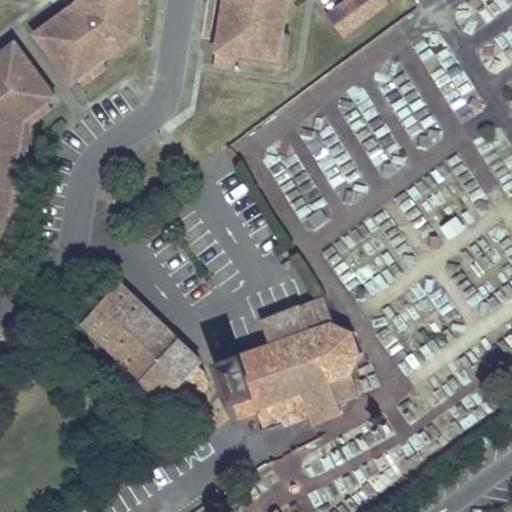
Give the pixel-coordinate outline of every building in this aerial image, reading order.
[(91,0),(91,3),(88,2),(85,2),(82,4),(81,6),(80,9),(80,11),(74,15),(70,10),(36,35),(73,86),(82,79),(104,63),(111,58),(107,52),(121,41),(125,47),(144,33),(147,8),(147,0),(91,0)] [(147,0),(147,8),(155,9),(155,0),(147,0)] [(244,54),(279,59),(283,32),(287,0),(238,0),(238,5),(230,4),(223,59),(228,67),(242,69),(244,54)] [(345,0),(328,13),(345,36),(392,2),(390,0),(345,0)] [(294,61),(297,34),(283,32),(279,59),(294,61)] [(111,58),(125,47),(121,41),(107,52),(111,58)] [(0,265),(5,261),(10,220),(13,205),(15,190),(21,150),(26,120),(49,103),(57,97),(17,43),(0,55),(0,265)] [(104,63),(82,79),(86,85),(109,68),(104,63)] [(49,103),(26,120),(34,124),(53,110),(49,103)] [(34,124),(26,120),(21,150),(30,151),(34,124)] [(15,190),(13,205),(21,206),(23,191),(15,190)] [(21,206),(13,205),(10,220),(19,222),(21,206)] [(444,228),(452,238),(465,228),(458,218),(444,228)] [(210,385),(199,365),(203,361),(121,283),(84,322),(183,416),(210,385)] [(263,323),(271,345),(218,363),(232,404),(236,402),(242,419),(260,413),(266,430),(311,415),(313,420),(343,409),(340,402),(361,394),(352,369),(360,355),(352,333),(336,327),(327,301),(263,323)] [(215,425),(223,419),(216,408),(208,414),(215,425)]
